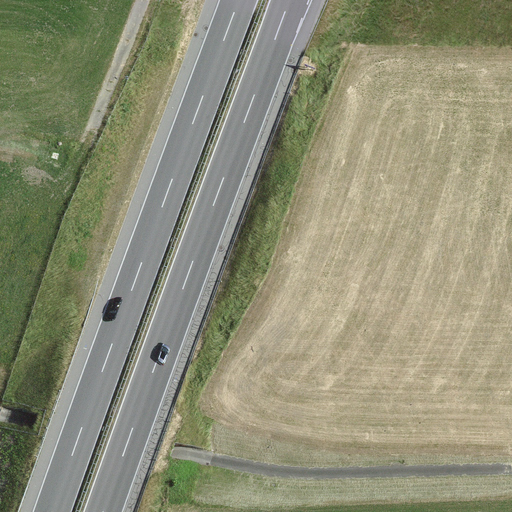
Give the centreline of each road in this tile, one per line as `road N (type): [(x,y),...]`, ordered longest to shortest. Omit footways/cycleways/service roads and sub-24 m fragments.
road 1 (motorway): [(238,0),(51,511)]
road 2 (motorway): [(102,511),(289,0)]
